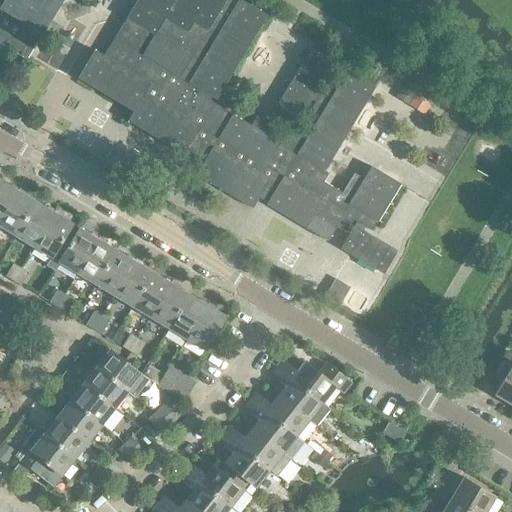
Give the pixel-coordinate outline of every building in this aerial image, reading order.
[(0,0),(0,43),(25,58),(27,60),(43,34),(43,35),(63,0),(0,0)] [(266,14),(255,7),(243,0),(137,0),(120,29),(129,34),(113,61),(95,50),(78,78),(79,78),(80,76),(134,109),(129,118),(186,153),(201,126),(196,123),(210,100),(212,96),(215,98),(266,14)] [(251,124),(210,100),(196,123),(201,126),(186,153),(205,159),(198,172),(254,207),(263,194),(270,199),(268,203),(323,236),(323,237),(328,240),(337,227),(345,232),(353,220),(357,221),(340,248),(384,274),(397,251),(364,232),(366,228),(373,232),(400,184),(370,166),(352,197),(304,167),(308,160),(324,168),(373,86),(347,70),(341,78),(332,74),(321,91),(317,89),(337,56),(315,43),(269,119),(291,132),(310,99),(315,102),(292,137),(257,116),(251,124)] [(395,97),(408,105),(416,93),(402,85),(395,97)] [(416,93),(408,105),(424,114),(431,103),(416,93)] [(0,218),(17,190),(0,179),(0,218)] [(17,190),(0,218),(0,225),(15,235),(36,201),(17,190)] [(36,201),(15,235),(34,246),(54,212),(36,201)] [(74,236),(67,232),(73,223),(54,212),(34,246),(51,257),(46,265),(54,270),(59,262),(74,236)] [(78,273),(98,239),(80,228),(74,236),(59,262),(78,273)] [(98,239),(78,273),(96,284),(116,250),(98,239)] [(116,250),(96,284),(114,295),(134,261),(116,250)] [(134,261),(114,295),(132,305),(152,272),(134,261)] [(13,280),(21,268),(13,263),(6,276),(13,280)] [(21,268),(13,280),(21,285),(28,272),(21,268)] [(152,272),(132,305),(151,317),(171,283),(152,272)] [(331,301),(339,306),(350,287),(342,282),(331,301)] [(168,327),(189,294),(171,283),(151,317),(168,327)] [(57,307),(65,294),(57,289),(50,302),(57,307)] [(65,294),(57,307),(65,311),(72,298),(65,294)] [(189,294),(168,327),(186,338),(206,304),(189,294)] [(205,350),(225,316),(206,304),(186,338),(205,350)] [(94,329),(101,316),(94,311),(86,324),(94,329)] [(101,316),(94,329),(101,333),(109,320),(101,316)] [(122,346),(130,351),(138,338),(130,333),(122,346)] [(138,338),(130,351),(138,356),(146,342),(138,338)] [(495,394),(511,403),(511,351),(507,349),(489,379),(500,385),(495,394)] [(140,375),(109,351),(96,368),(127,392),(135,397),(144,385),(146,386),(147,386),(151,382),(150,380),(149,379),(141,374),(140,375)] [(276,367),(322,403),(335,386),(343,392),(351,382),(326,363),(319,373),(305,362),(297,371),(282,360),(276,367)] [(141,374),(149,379),(184,400),(190,390),(165,374),(147,363),(141,374)] [(165,374),(190,390),(195,381),(170,366),(165,374)] [(278,395),(309,419),(317,425),(330,409),(322,403),(276,367),(271,374),(286,386),(278,395)] [(127,392),(96,368),(83,384),(114,408),(127,392)] [(114,408),(83,384),(70,401),(101,425),(114,408)] [(250,400),(296,436),(309,419),(278,395),(271,404),(256,393),(250,400)] [(304,442),(296,436),(250,400),(245,407),(259,419),(252,428),(291,459),(304,442)] [(101,425),(70,401),(57,417),(88,441),(101,425)] [(155,413),(168,427),(181,414),(168,401),(155,413)] [(168,427),(155,413),(148,419),(162,433),(168,427)] [(57,417),(44,433),(44,434),(75,458),(88,441),(57,417)] [(291,459),(252,428),(245,438),(229,426),(224,433),(269,469),(269,470),(277,476),(291,459)] [(15,455),(20,459),(40,475),(53,486),(75,458),(44,434),(44,433),(37,427),(15,455)] [(225,463),(227,465),(249,482),(255,487),(269,470),(269,469),(224,433),(218,440),(233,452),(225,463)] [(131,436),(124,443),(137,457),(144,450),(131,436)] [(5,443),(0,449),(0,459),(4,463),(14,450),(5,443)] [(118,449),(131,463),(137,457),(124,443),(118,449)] [(319,447),(316,451),(323,457),(326,452),(319,447)] [(185,470),(230,506),(243,489),(249,482),(227,465),(221,471),(213,465),(205,475),(190,463),(185,470)] [(95,472),(108,486),(114,480),(100,466),(95,472)] [(187,498),(203,511),(225,511),(230,506),(185,470),(179,477),(194,489),(187,498)] [(108,486),(95,472),(88,478),(101,492),(108,486)] [(453,496),(479,511),(485,511),(495,496),(464,477),(453,496)] [(203,511),(187,498),(179,508),(164,496),(158,504),(169,511),(203,511)] [(443,511),(479,511),(453,496),(443,511)]
